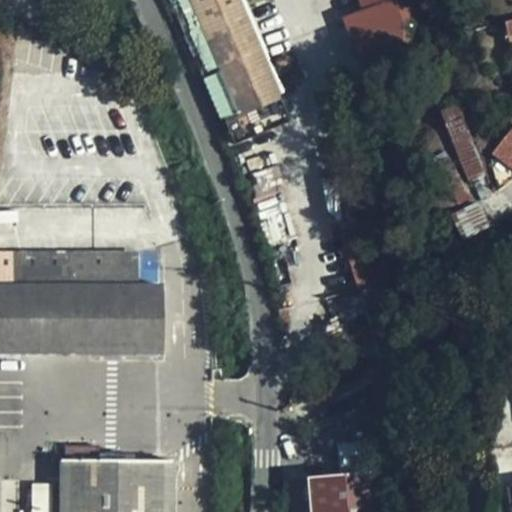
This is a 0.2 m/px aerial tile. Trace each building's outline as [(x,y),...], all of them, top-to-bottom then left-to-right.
[(181,0),(234,122),(283,100),(240,0),(181,0)] [(420,0),(358,0),(361,8),(344,14),(364,73),(418,54),(406,22),(425,15),(420,0)] [(449,133),(465,126),(460,111),(443,119),(449,133)] [(484,120),(478,121),(465,126),(449,133),(471,193),(481,189),(490,184),(483,168),(498,163),(500,161),(484,120)] [(511,145),(500,161),(498,163),(497,165),(511,177),(511,145)] [(489,236),(479,212),(436,231),(448,255),(489,236)] [(328,239),(352,286),(373,276),(348,229),(328,239)] [(0,249),(0,282),(140,283),(140,251),(0,249)] [(352,286),(367,317),(401,303),(385,271),(373,276),(352,286)] [(0,353),(159,354),(159,283),(140,283),(0,282),(0,353)] [(360,335),(352,317),(339,323),(335,315),(320,322),(330,342),(345,335),(348,341),(360,335)] [(170,511),(171,460),(98,459),(98,445),(64,445),(64,459),(61,458),(60,511),(170,511)] [(386,511),(383,469),(307,476),(310,511),(386,511)] [(24,488),(33,488),(33,479),(6,479),(6,503),(24,503),(24,488)] [(508,511),(505,495),(494,498),(496,509),(484,511),(508,511)]
